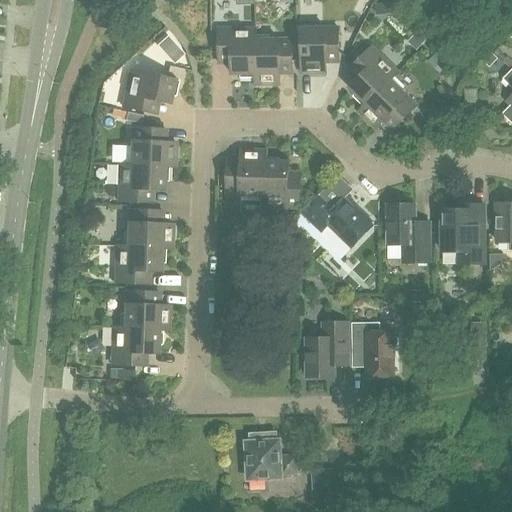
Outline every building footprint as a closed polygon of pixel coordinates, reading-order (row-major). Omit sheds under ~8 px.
[(388,3),(375,5),(376,15),(389,14),(388,3)] [(327,73),(326,63),(339,62),(339,28),(317,28),(317,24),(301,24),(302,74),(327,73)] [(256,36),(256,29),(219,29),(219,63),(232,63),(232,74),(241,74),(241,78),(255,78),(256,78),(256,36)] [(271,36),(256,36),(256,78),(255,78),(255,85),(280,85),(280,74),(293,74),(292,39),(271,40),(271,36)] [(177,43),(167,52),(175,61),(185,52),(177,43)] [(394,77),(394,78),(399,73),(372,46),(348,71),(357,80),(350,88),(356,94),(353,97),(364,107),(394,77)] [(427,62),(438,73),(448,63),(437,52),(427,62)] [(493,54),(484,62),(489,68),(498,59),(493,54)] [(511,105),(502,114),(511,123),(511,69),(507,75),(503,79),(511,87),(511,96),(507,101),(511,105)] [(172,96),(176,96),(179,81),(131,71),(123,107),(157,114),(159,102),(170,104),(172,96)] [(405,88),(394,78),(394,77),(364,107),(359,112),(376,129),(384,121),(393,130),(417,106),(402,91),(405,88)] [(128,111),(128,113),(127,119),(142,122),(144,114),(128,111)] [(127,150),(126,164),(126,165),(169,166),(169,167),(176,167),(176,143),(166,142),(166,130),(132,128),(131,150),(127,150)] [(265,158),(266,158),(266,151),(241,150),(241,161),(228,160),(227,195),(248,195),(248,199),(263,200),(264,200),(265,158)] [(280,158),(266,158),(265,158),(264,200),(263,200),(263,207),(300,208),(301,174),(289,173),(289,163),(280,162),(280,158)] [(126,165),(126,164),(120,164),(118,201),(153,203),(153,190),(164,190),(164,181),(168,182),(169,167),(169,166),(126,165)] [(373,226),(344,198),(334,209),(320,195),(303,213),(322,232),(329,225),(352,248),(373,226)] [(443,210),(443,232),(434,232),(434,244),(443,244),(443,252),(459,252),(459,265),(485,264),(484,204),(458,205),(459,210),(443,210)] [(511,250),(511,204),(509,204),(509,210),(497,210),(497,242),(509,242),(509,251),(511,250)] [(403,245),(403,263),(431,263),(430,223),(416,223),(416,205),(388,205),(388,245),(403,245)] [(124,231),(123,246),(166,248),(166,249),(172,249),(173,224),(163,224),(163,211),(129,210),(128,231),(124,231)] [(293,222),(284,232),(293,241),(302,231),(293,222)] [(123,246),(117,246),(115,283),(149,284),(150,272),(161,272),(161,263),(165,263),(166,249),(166,248),(123,246)] [(424,290),(409,290),(409,304),(424,305),(424,290)] [(121,313),(120,327),(120,328),(162,330),(169,331),(170,306),(159,306),(160,293),(126,292),(125,313),(121,313)] [(358,296),(354,299),(354,304),(359,308),(363,304),(363,299),(358,296)] [(308,338),(308,377),(334,377),(334,366),(349,366),(348,323),(324,323),(324,338),(308,338)] [(367,347),(367,367),(367,377),(395,376),(395,346),(398,344),(398,338),(395,337),(394,332),(380,332),(380,323),(352,323),(353,347),(367,347)] [(162,345),(162,330),(120,328),(120,327),(113,327),(112,365),(146,366),(147,353),(158,354),(158,345),(162,345)] [(121,379),(122,370),(110,370),(110,378),(121,379)] [(276,433),(267,433),(251,434),(251,442),(247,442),(249,479),(282,478),(282,475),(297,474),(296,456),(280,457),(279,440),(277,441),(276,433)] [(341,470),(313,471),(314,499),(342,498),(341,470)]
